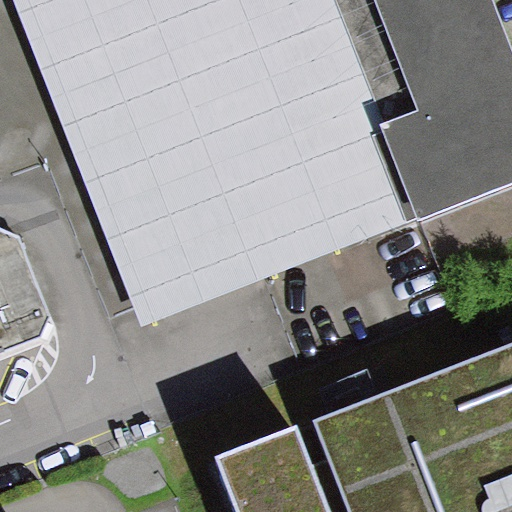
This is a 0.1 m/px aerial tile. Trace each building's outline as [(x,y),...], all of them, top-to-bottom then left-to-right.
[(6,0),(138,330),(416,219),(330,0),(6,0)] [(330,0),(416,219),(511,183),(511,51),(491,0),(330,0)] [(0,231),(0,351),(45,334),(50,319),(16,238),(0,231)] [(511,511),(511,344),(315,421),(350,511),(511,511)] [(321,511),(294,442),(217,472),(232,511),(321,511)]
